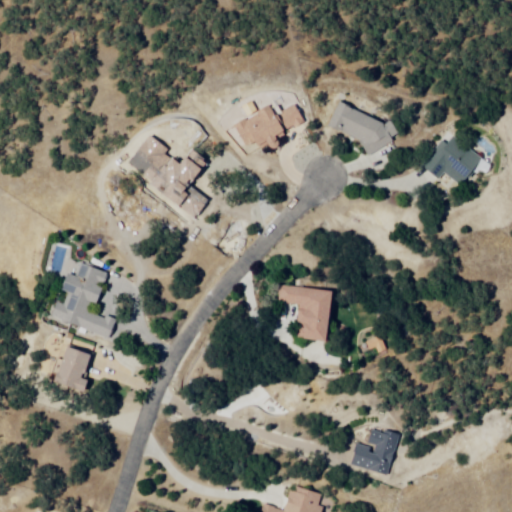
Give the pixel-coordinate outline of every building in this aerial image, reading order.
[(338,103),(384,126),(396,120),(406,132),(370,157),(360,147),(363,143),(340,131),(338,134),(327,128),(338,103)] [(295,106),(304,122),(284,133),(286,137),(278,141),(282,148),(272,153),(267,144),(255,151),(249,140),(240,145),(232,129),(245,121),(246,122),(260,115),(261,117),(272,110),(276,117),(295,106)] [(441,141),(446,145),(453,136),(484,161),(464,186),(446,172),(438,181),(420,166),(441,141)] [(82,265),(78,277),(69,274),(63,294),(69,296),(66,306),(60,304),(54,321),(113,342),(120,321),(108,317),(107,319),(90,313),(94,303),(100,306),(111,275),(82,265)] [(280,286),(333,294),(326,345),(298,342),(300,326),(296,325),(298,306),(277,303),(280,286)] [(71,349),(94,360),(84,382),(92,385),(86,397),(56,384),(71,349)] [(357,444),(350,466),(386,479),(401,437),(383,431),(382,433),(372,429),(367,443),(376,446),(373,454),(369,453),(371,449),(357,444)] [(264,505),(261,511),(321,511),(322,509),(318,508),(322,497),(296,489),(294,494),(290,492),(284,511),(264,505)]
